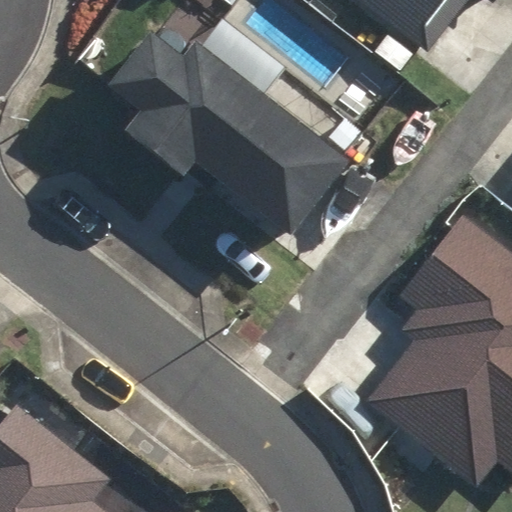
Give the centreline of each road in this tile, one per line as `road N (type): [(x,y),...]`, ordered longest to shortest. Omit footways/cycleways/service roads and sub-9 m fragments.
road 1 (residential): [(0,211),(290,452),(325,511)]
road 2 (unknown): [(294,396),(511,97)]
